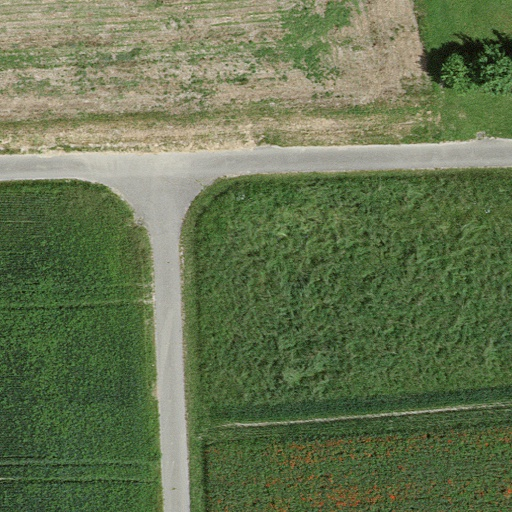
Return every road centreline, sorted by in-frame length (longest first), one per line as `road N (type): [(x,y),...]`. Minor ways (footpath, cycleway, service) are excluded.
road 1 (track): [(511,153),(0,169)]
road 2 (track): [(161,164),(177,511)]
